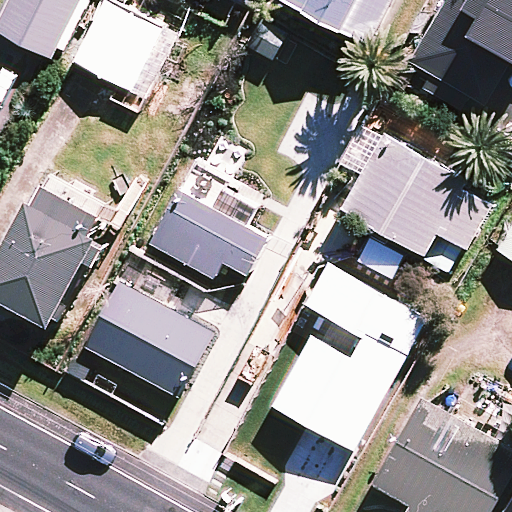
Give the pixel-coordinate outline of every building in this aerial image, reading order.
[(83,0),(14,0),(2,26),(56,54),(83,0)] [(176,24),(126,0),(111,0),(83,59),(144,89),(176,24)] [(297,0),(377,40),(397,0),(297,0)] [(511,0),(449,0),(413,57),(487,103),(511,63),(511,0)] [(502,192),(390,128),(349,202),(430,248),(442,227),(473,244),(502,192)] [(180,256),(215,275),(225,257),(251,271),(275,229),(222,201),(235,178),(198,158),(153,241),(180,256)] [(123,214),(55,174),(0,267),(0,283),(61,320),(123,214)] [(511,228),(502,247),(511,252),(511,228)] [(215,275),(180,256),(158,298),(131,283),(101,337),(190,385),(210,347),(184,333),(193,316),(215,275)] [(434,313),(335,257),(311,299),(369,331),(357,353),(317,331),(279,399),(360,445),(434,313)] [(406,511),(489,511),(511,468),(511,433),(428,389),(378,485),(411,502),(405,511),(406,511)]
